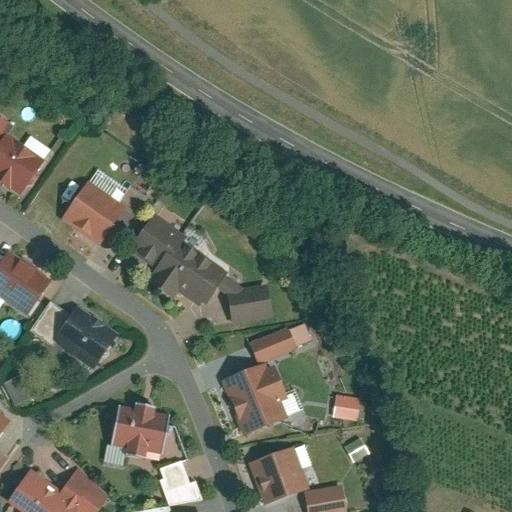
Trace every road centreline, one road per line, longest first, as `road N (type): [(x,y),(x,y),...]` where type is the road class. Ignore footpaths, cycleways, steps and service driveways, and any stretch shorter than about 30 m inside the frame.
road 1 (tertiary): [(511,250),(310,156),(65,0)]
road 2 (residential): [(175,357),(158,323),(0,217)]
road 3 (residential): [(231,511),(175,357)]
road 4 (residential): [(175,357),(32,430)]
